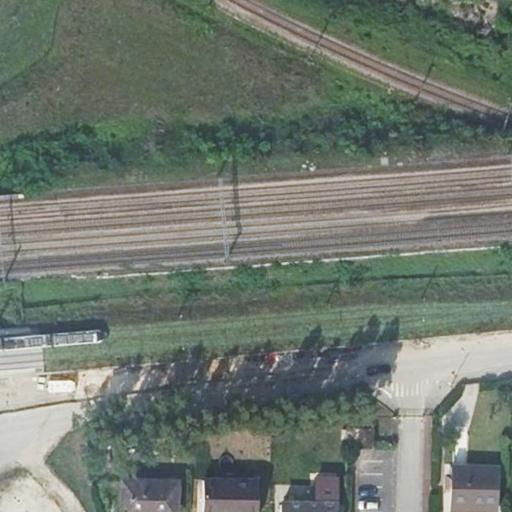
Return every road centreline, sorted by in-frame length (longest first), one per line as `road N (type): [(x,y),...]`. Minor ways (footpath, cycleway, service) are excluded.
road 1 (unclassified): [(0,426),(392,366)]
road 2 (residential): [(410,511),(408,364)]
